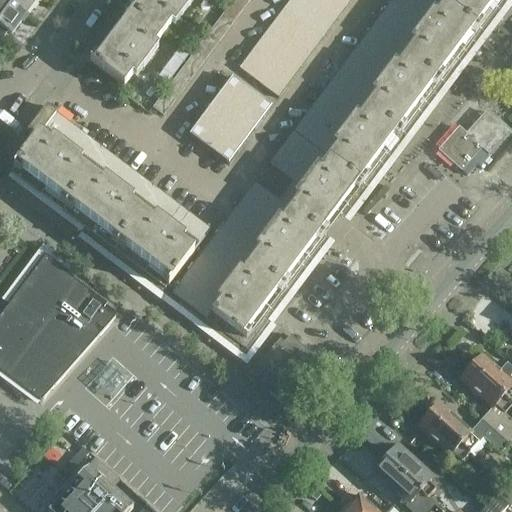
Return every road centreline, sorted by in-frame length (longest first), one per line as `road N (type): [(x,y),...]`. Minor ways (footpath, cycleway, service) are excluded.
road 1 (tertiary): [(241,511),(511,215)]
road 2 (residential): [(0,96),(14,106),(92,0)]
